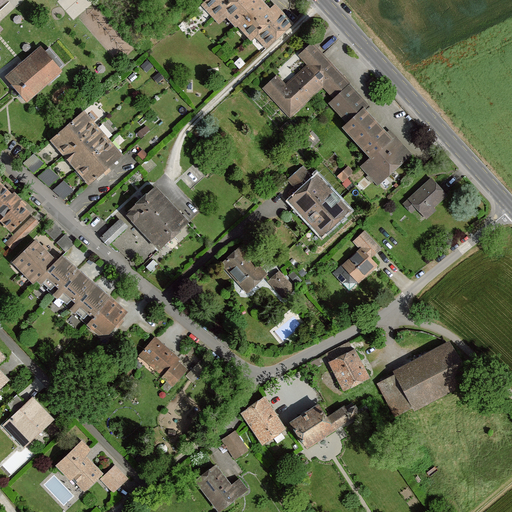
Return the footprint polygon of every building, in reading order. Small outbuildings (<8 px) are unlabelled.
[(0,0),(0,31),(2,29),(0,27),(0,9),(9,1),(7,0),(0,0)] [(267,45),(291,23),(275,6),(270,10),(260,0),(208,0),(204,4),(219,21),(227,14),(236,24),(238,22),(252,37),(256,33),(267,45)] [(350,122),(365,108),(369,104),(312,44),(301,55),(309,64),(286,86),(277,76),(265,88),(291,115),(324,85),(336,98),(332,102),(350,122)] [(40,48),(7,77),(25,99),(64,65),(49,48),(44,53),(40,48)] [(383,87),(374,77),(367,83),(376,93),(383,87)] [(364,167),(379,183),(411,153),(391,132),(388,134),(365,108),(350,122),(345,126),(374,157),(364,167)] [(83,112),(49,140),(87,185),(120,156),(83,112)] [(298,133),(287,122),(280,128),(291,140),(298,133)] [(319,138),(308,127),(301,134),(311,145),(319,138)] [(33,173),(43,163),(33,153),(23,163),(33,173)] [(339,179),(324,162),(316,169),(331,186),(339,179)] [(59,177),(49,167),(38,177),(48,186),(59,177)] [(301,192),(291,201),(322,234),(349,210),(318,176),(315,179),(303,167),(289,180),(301,192)] [(354,172),(349,167),(338,176),(343,182),(348,177),(354,172)] [(341,186),(335,190),(343,199),(357,187),(348,177),(343,182),(341,183),(340,184),(341,186)] [(340,180),(339,179),(331,186),(335,190),(341,186),(340,184),(341,183),(339,181),(340,180)] [(433,179),(406,204),(412,211),(418,206),(428,217),(435,210),(433,208),(447,195),(433,179)] [(74,190),(63,181),(53,190),(63,199),(74,190)] [(12,231),(30,214),(18,201),(21,199),(14,192),(12,195),(0,182),(0,210),(5,216),(1,219),(12,231)] [(156,187),(127,214),(133,221),(140,228),(149,237),(159,248),(188,221),(156,187)] [(39,222),(33,216),(6,243),(12,249),(39,222)] [(120,219),(101,237),(109,245),(111,243),(128,227),(120,219)] [(63,231),(54,222),(45,230),(55,240),(63,231)] [(355,242),(362,249),(370,258),(381,249),(366,232),(355,242)] [(75,243),(66,234),(57,242),(66,252),(75,243)] [(109,331),(126,311),(63,256),(58,260),(37,239),(15,261),(34,281),(38,277),(100,333),(109,331)] [(242,246),(222,264),(248,292),(267,274),(242,246)] [(362,249),(335,273),(350,290),(377,265),(370,258),(362,249)] [(294,290),(279,273),(271,281),(285,297),(294,290)] [(179,359),(155,339),(141,356),(164,376),(163,377),(173,385),(186,370),(177,361),(179,359)] [(350,341),(326,354),(332,364),(355,352),(350,341)] [(471,379),(451,344),(398,373),(399,376),(382,385),(398,414),(415,405),(417,409),(471,379)] [(369,377),(355,352),(332,364),(346,389),(369,377)] [(27,404),(18,394),(7,404),(17,414),(27,404)] [(17,414),(5,425),(24,446),(53,419),(33,399),(27,404),(17,414)] [(285,429),(265,400),(244,414),(263,443),(285,429)] [(327,419),(319,407),(293,424),(308,447),(335,430),(327,419)] [(327,419),(335,430),(360,414),(356,407),(348,412),(345,408),(333,416),(327,419)] [(247,451),(235,433),(224,441),(236,458),(247,451)] [(91,450),(83,442),(58,465),(71,478),(73,476),(85,489),(102,473),(87,457),(91,450)] [(150,467),(142,456),(137,460),(145,471),(150,467)] [(127,478),(116,466),(102,479),(114,491),(127,478)] [(233,487),(218,468),(199,482),(221,510),(248,489),(241,481),(233,487)]
